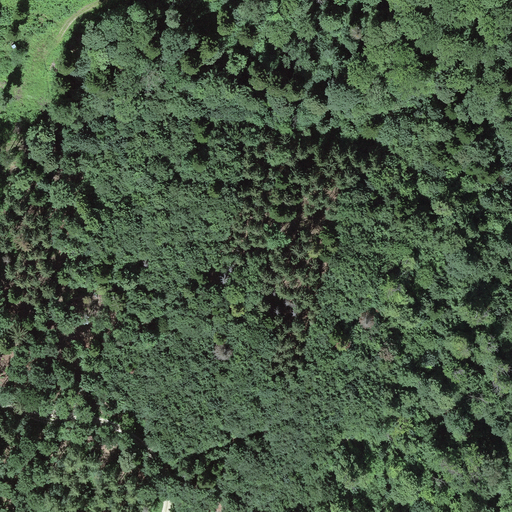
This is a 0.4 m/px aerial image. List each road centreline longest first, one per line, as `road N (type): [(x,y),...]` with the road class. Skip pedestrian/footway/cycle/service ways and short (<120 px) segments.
road 1 (track): [(105,0),(70,24),(51,56),(48,101),(91,113),(219,113),(367,134),(390,147),(415,180)]
road 2 (track): [(0,404),(75,413),(141,441),(167,489),(164,511)]
